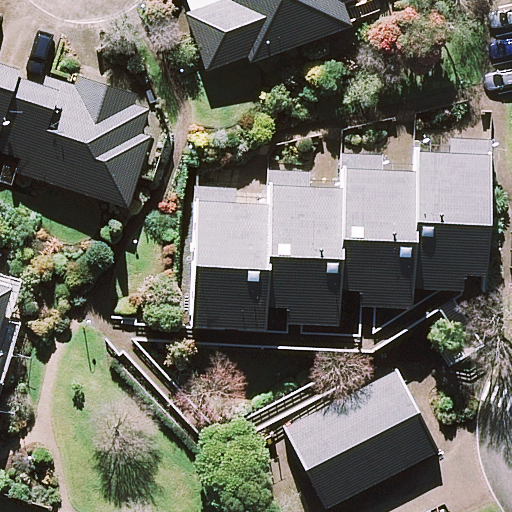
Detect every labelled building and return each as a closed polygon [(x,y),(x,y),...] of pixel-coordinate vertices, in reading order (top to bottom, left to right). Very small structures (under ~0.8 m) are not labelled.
[(182,0),(209,72),(250,57),(253,65),(354,27),(345,4),(356,0),(182,0)] [(76,90),(22,74),(0,146),(0,152),(21,159),(16,173),(132,209),(153,140),(141,136),(148,112),(136,109),(143,83),(84,65),(76,90)] [(0,146),(22,74),(0,67),(0,146)] [(404,309),(405,289),(454,291),(454,276),(478,277),(484,141),(408,138),(407,173),(336,170),(336,182),(258,178),(257,204),(191,201),(186,330),(258,333),(259,310),(280,311),(279,327),(332,329),(334,292),(353,293),(352,307),(404,309)] [(0,379),(7,354),(0,352),(0,345),(17,287),(0,282),(0,379)] [(437,453),(400,379),(291,434),(328,508),(437,453)]
